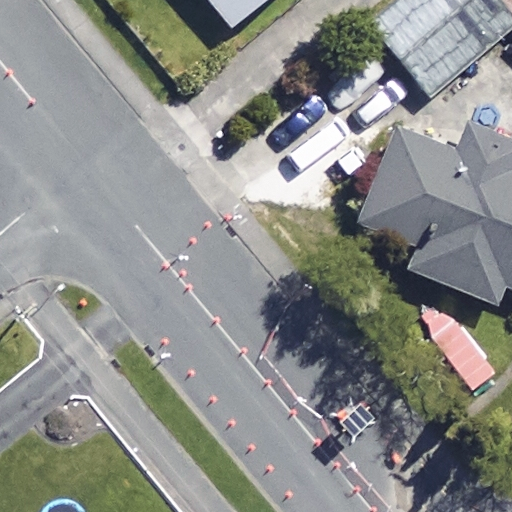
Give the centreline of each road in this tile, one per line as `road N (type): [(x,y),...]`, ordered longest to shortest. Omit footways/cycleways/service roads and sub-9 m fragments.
road 1 (residential): [(375,511),(82,162)]
road 2 (residential): [(82,162),(0,61)]
